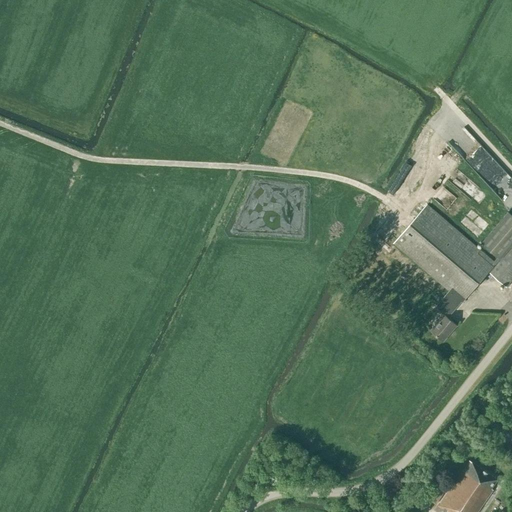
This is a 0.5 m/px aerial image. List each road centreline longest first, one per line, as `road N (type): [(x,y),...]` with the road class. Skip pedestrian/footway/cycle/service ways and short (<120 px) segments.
road 1 (track): [(511,177),(448,103),(386,205),(356,184),(325,176),(92,161),(0,122)]
road 2 (unclassified): [(251,511),(270,499),(360,488),(404,464),(511,328)]
